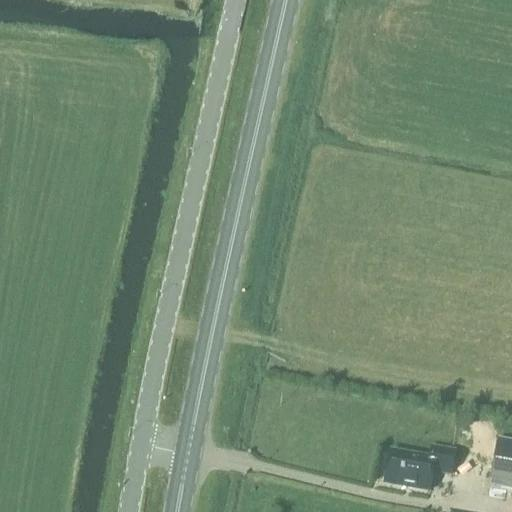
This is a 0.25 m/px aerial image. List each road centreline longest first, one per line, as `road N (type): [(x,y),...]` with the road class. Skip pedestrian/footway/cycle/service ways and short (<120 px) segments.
road 1 (primary): [(178,511),(285,0)]
road 2 (unclassified): [(129,511),(235,0)]
